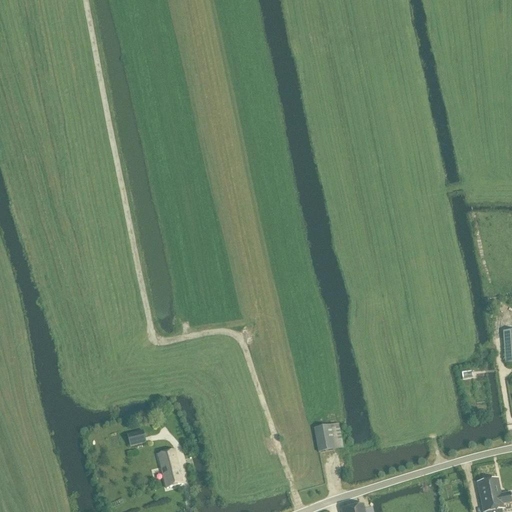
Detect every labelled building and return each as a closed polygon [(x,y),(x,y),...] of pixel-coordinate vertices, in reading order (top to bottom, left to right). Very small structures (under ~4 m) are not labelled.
[(506,365),(511,364),(511,332),(503,333),(506,365)] [(319,453),(343,449),(338,425),(314,430),(319,453)] [(130,448),(146,444),(143,432),(127,436),(130,448)] [(175,451),(158,456),(167,490),(183,486),(175,451)] [(511,504),(511,499),(511,494),(501,496),(498,480),(477,484),(483,511),(502,511),(504,511),(503,506),(511,504)]
